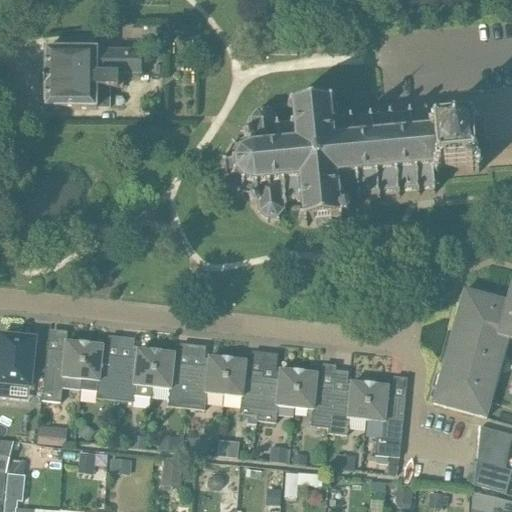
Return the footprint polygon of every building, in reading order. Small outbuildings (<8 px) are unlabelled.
[(273,23),(271,23),(271,55),(297,56),(297,24),(273,24),(273,23)] [(98,50),(46,50),(45,75),(45,88),(45,110),(65,111),(110,110),(110,89),(118,89),(123,89),(123,77),(142,77),(142,72),(142,52),(98,52),(98,50)] [(336,104),(336,105),(332,106),(333,121),(349,120),(349,115),(351,115),(353,115),(354,120),(368,118),(368,113),(370,113),(371,113),(369,93),(368,93),(352,95),(352,92),(351,92),(352,103),(336,104)] [(331,102),(331,97),(327,97),(328,102),(320,103),(320,97),(304,99),(304,104),(296,105),(296,100),(292,101),(293,105),(287,106),(288,110),(293,109),(295,125),(279,127),(279,117),(268,110),(255,111),(249,120),(250,131),(243,132),(244,141),(237,145),(233,142),(231,147),(234,148),(227,160),(224,159),(222,163),(226,165),(226,177),(224,179),(227,183),(229,181),(238,192),(236,193),(239,197),(242,194),(249,196),(250,207),(257,206),(258,215),(267,224),(279,223),(288,215),(287,205),(302,203),(303,219),(298,219),(298,223),(303,222),(304,228),(307,228),(307,222),(315,222),(315,227),(332,226),(331,220),(339,220),(339,224),(343,224),(342,219),(343,219),(343,217),(344,216),(344,215),(345,214),(345,212),(344,211),(344,210),(343,209),(342,208),(341,199),(357,197),(357,202),(361,202),(361,197),(376,195),(376,200),(381,200),(380,195),(396,193),(396,198),(401,198),(400,193),(412,192),(413,197),(417,196),(417,191),(431,190),(432,195),(435,194),(435,189),(440,189),(440,185),(435,186),(434,175),(437,178),(444,170),(465,168),(465,170),(469,173),(473,172),(475,170),(479,174),(484,168),(476,162),(474,132),(480,125),(474,120),(468,128),(439,130),(437,128),(439,125),(441,126),(441,124),(440,123),(439,119),(441,119),(440,117),(438,117),(435,115),(436,113),(433,112),(428,113),(428,112),(428,113),(427,108),(423,108),(424,113),(409,114),(409,109),(404,110),(405,115),(393,116),(392,111),(388,111),(388,116),(373,118),(372,113),(371,113),(370,113),(368,113),(368,118),(354,120),(353,115),(351,115),(349,115),(349,120),(333,121),(332,106),(336,105),(336,104),(336,101),(331,102)] [(511,286),(507,303),(464,291),(460,307),(459,307),(452,332),(453,333),(444,363),(443,363),(436,389),(437,389),(433,405),(486,420),(508,340),(511,341),(511,286)] [(9,386),(30,388),(35,340),(18,338),(18,335),(4,333),(3,337),(0,336),(0,340),(0,399),(8,400),(9,386)] [(62,390),(79,391),(84,344),(83,344),(82,345),(66,344),(65,353),(47,351),(42,402),(61,404),(62,390)] [(97,401),(115,403),(119,359),(102,357),(103,347),(87,346),(87,344),(84,344),(79,391),(98,393),(97,401)] [(119,359),(115,403),(134,405),(135,398),(151,399),(152,390),(156,352),(154,352),(154,353),(138,351),(137,361),(119,359)] [(168,409),(187,411),(191,366),(174,365),(175,355),(159,354),(159,352),(156,352),(152,390),(170,392),(168,409)] [(191,366),(187,411),(205,413),(207,396),(224,397),(228,360),(226,359),(226,361),(209,359),(208,368),(191,366)] [(228,360),(224,397),(241,399),(239,417),(242,417),(242,425),(256,427),(256,424),(257,418),(258,418),(263,374),(245,372),(246,363),(230,361),(230,360),(228,360)] [(263,374),(258,418),(257,418),(256,424),(277,426),(278,409),(295,410),(299,372),(297,372),(297,373),(280,372),(279,381),(263,379),(263,374)] [(299,372),(295,410),(312,412),(311,430),(327,431),(328,431),(334,387),(316,385),(317,376),(301,374),(301,373),(299,372)] [(348,421),(366,423),(370,385),(368,385),(368,386),(351,384),(350,394),(334,392),(334,387),(328,431),(327,431),(327,436),(346,438),(348,421)] [(366,423),(365,438),(376,439),(375,457),(389,459),(396,459),(400,460),(400,459),(405,399),(388,398),(388,388),(372,387),(372,385),(370,385),(366,423)] [(95,433),(83,425),(76,435),(88,444),(95,433)] [(67,429),(39,427),(37,446),(66,448),(67,429)] [(511,436),(481,427),(479,445),(509,453),(511,439),(511,436)] [(147,438),(132,437),(131,449),(146,451),(147,438)] [(183,440),(159,438),(158,452),(182,454),(183,440)] [(199,439),(188,441),(191,452),(201,450),(199,439)] [(0,442),(0,474),(7,475),(14,443),(0,442)] [(271,448),(269,463),(289,465),(290,450),(271,448)] [(233,450),(220,449),(219,458),(232,460),(233,450)] [(80,454),(79,469),(94,470),(96,456),(80,454)] [(307,457),(293,456),(293,467),(306,467),(307,457)] [(335,456),(334,470),(353,472),(355,458),(335,456)] [(389,459),(387,476),(394,476),(397,477),(400,460),(396,459),(389,459)] [(183,462),(163,460),(162,481),(181,482),(183,462)] [(11,461),(10,476),(24,477),(25,462),(11,461)] [(111,461),(110,474),(130,476),(131,463),(111,461)] [(477,463),(474,487),(490,491),(496,467),(477,463)] [(322,476),(286,474),(284,499),(297,500),(298,487),(322,488),(322,476)] [(25,477),(7,476),(3,511),(15,511),(16,509),(17,510),(18,503),(23,503),(25,477)] [(220,477),(213,477),(208,481),(207,488),(212,493),(218,493),(223,489),(224,482),(220,477)] [(385,484),(371,484),(371,494),(385,494),(385,484)] [(397,489),(396,504),(412,506),(413,490),(397,489)] [(268,490),(266,506),(280,507),(282,491),(268,490)] [(307,496),(307,502),(311,506),(317,507),(321,503),(321,497),(317,492),(311,492),(307,496)] [(430,494),(429,506),(442,507),(442,506),(448,507),(449,498),(442,498),(443,495),(430,494)] [(478,495),(476,511),(511,511),(511,503),(496,499),(478,495)] [(374,497),(373,511),(385,511),(386,498),(374,497)]
